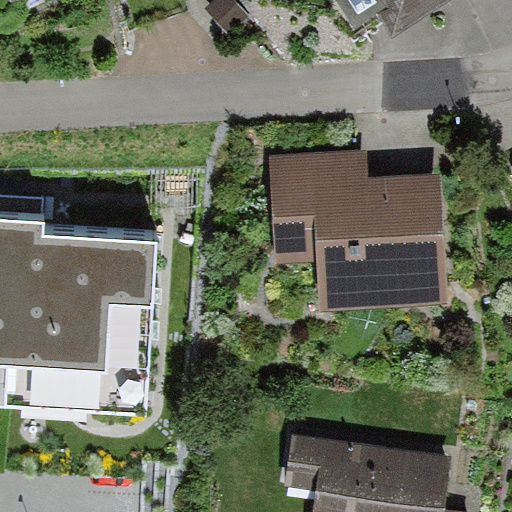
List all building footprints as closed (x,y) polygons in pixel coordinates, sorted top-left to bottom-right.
[(231,30),(250,13),(239,0),(210,0),(207,3),(231,30)] [(394,24),(430,0),(339,0),(355,23),(382,5),(394,24)] [(321,300),(453,292),(445,164),(369,168),(368,144),(270,150),(276,260),(319,257),(321,300)] [(202,165),(151,166),(152,209),(203,208),(202,165)] [(0,402),(146,413),(159,225),(42,217),(43,206),(0,202),(0,402)] [(445,511),(455,447),(294,425),(287,479),(317,483),(313,511),(445,511)]
